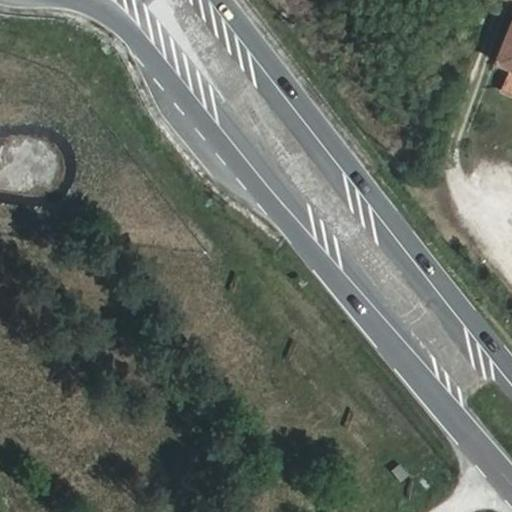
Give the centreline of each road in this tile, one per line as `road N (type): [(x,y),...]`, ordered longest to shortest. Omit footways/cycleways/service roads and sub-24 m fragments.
road 1 (primary): [(73,0),(109,16),(214,123),(511,485)]
road 2 (primary): [(511,366),(220,0)]
